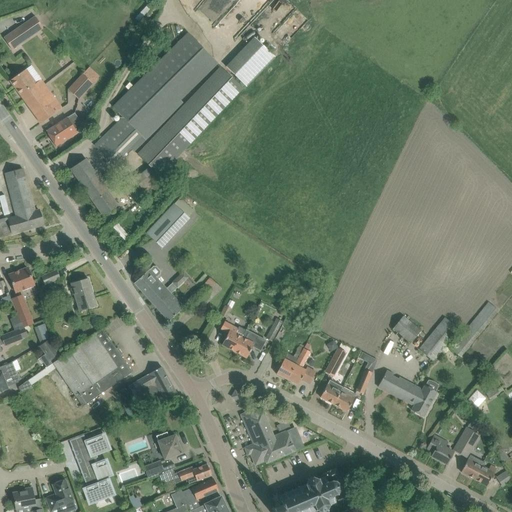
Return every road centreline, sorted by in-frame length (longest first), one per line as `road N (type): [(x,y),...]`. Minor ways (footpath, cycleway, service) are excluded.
road 1 (residential): [(497,511),(243,378),(195,392)]
road 2 (track): [(168,0),(104,122),(46,175)]
road 3 (secondary): [(195,392),(79,224)]
road 4 (secondary): [(79,224),(0,108)]
road 5 (secondary): [(246,511),(195,392)]
